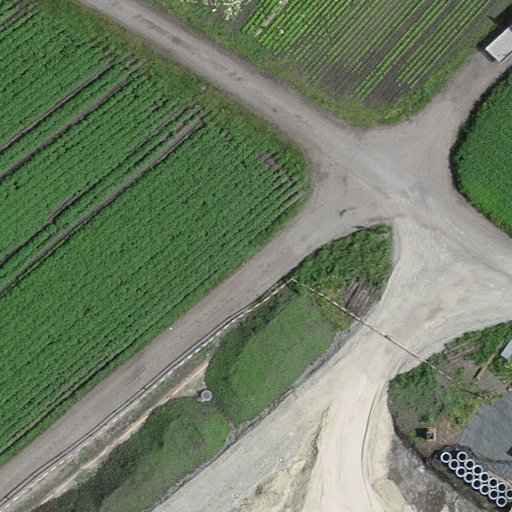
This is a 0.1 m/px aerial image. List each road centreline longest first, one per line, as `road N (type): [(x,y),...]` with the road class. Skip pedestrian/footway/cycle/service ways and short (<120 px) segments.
road 1 (track): [(0,483),(389,174),(511,52)]
road 2 (track): [(511,263),(389,174),(87,0)]
